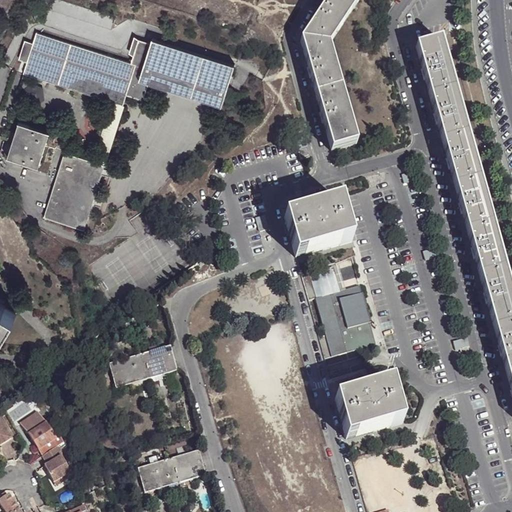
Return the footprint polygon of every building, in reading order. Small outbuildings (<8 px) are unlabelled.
[(328,48),(360,0),(329,0),(300,43),(331,153),(356,146),(328,48)] [(110,95),(119,97),(122,87),(140,92),(145,73),(217,95),(229,55),(148,30),(146,38),(132,34),(127,53),(32,24),(19,67),(110,95)] [(511,303),(440,42),(416,49),(511,399),(511,303)] [(32,83),(22,91),(24,103),(35,109),(44,101),(44,88),(32,83)] [(92,155),(102,158),(119,97),(110,95),(92,155)] [(4,150),(34,159),(44,126),(14,117),(4,150)] [(294,148),(297,157),(305,154),(303,145),(294,148)] [(82,223),(102,158),(92,155),(61,146),(41,210),(82,223)] [(56,149),(49,147),(44,161),(51,163),(56,149)] [(255,199),(256,213),(264,212),(263,198),(255,199)] [(338,199),(282,215),(293,255),(349,239),(338,199)] [(265,218),(256,218),(257,233),(266,232),(265,218)] [(357,286),(337,291),(332,293),(331,287),(333,286),(331,281),(328,267),(296,276),(303,301),(313,298),(323,335),(316,337),(324,364),(359,355),(361,355),(360,349),(360,348),(360,347),(373,344),(363,307),(357,286)] [(332,293),(337,291),(334,283),(328,267),(331,281),(333,286),(331,287),(332,293)] [(0,341),(18,312),(0,301),(0,341)] [(468,348),(460,351),(462,360),(470,357),(468,348)] [(175,373),(168,349),(108,365),(114,390),(175,373)] [(328,378),(359,370),(365,368),(363,361),(359,362),(326,371),(328,378)] [(401,423),(395,401),(390,383),(370,389),(357,393),(334,400),(346,439),(354,437),(395,425),(401,423)] [(21,425),(30,435),(47,424),(38,414),(21,425)] [(0,419),(0,445),(11,438),(0,419)] [(30,435),(39,450),(57,439),(56,439),(47,424),(30,435)] [(39,450),(43,457),(56,449),(64,444),(60,436),(56,439),(57,439),(39,450)] [(56,449),(43,457),(47,465),(44,467),(53,484),(56,482),(70,475),(56,449)] [(204,478),(197,453),(136,469),(142,494),(204,478)] [(56,482),(53,484),(55,488),(58,486),(72,479),(70,475),(56,482)] [(0,503),(6,511),(20,511),(8,495),(7,496),(0,500),(0,503)]
